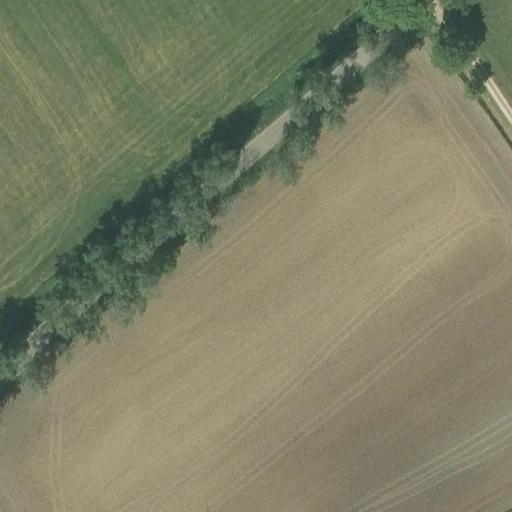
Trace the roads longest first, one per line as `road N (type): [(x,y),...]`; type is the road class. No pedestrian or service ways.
road 1 (tertiary): [(0,355),(412,23),(427,0)]
road 2 (unknown): [(427,0),(511,119)]
